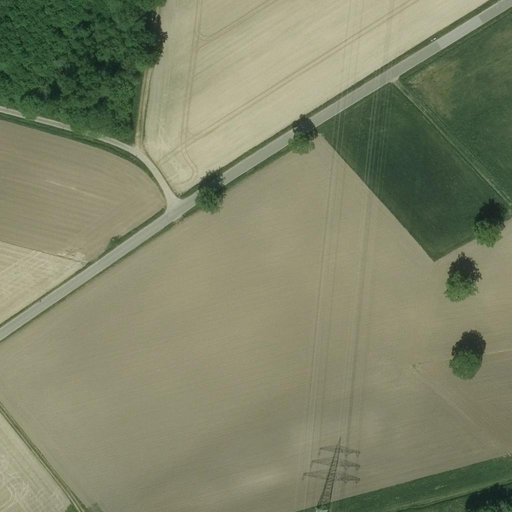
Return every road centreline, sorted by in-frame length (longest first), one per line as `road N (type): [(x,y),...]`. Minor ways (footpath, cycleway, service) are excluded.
road 1 (unclassified): [(0,335),(178,210),(511,0)]
road 2 (track): [(511,205),(391,75)]
road 3 (track): [(141,157),(154,0)]
road 4 (track): [(0,403),(80,511)]
